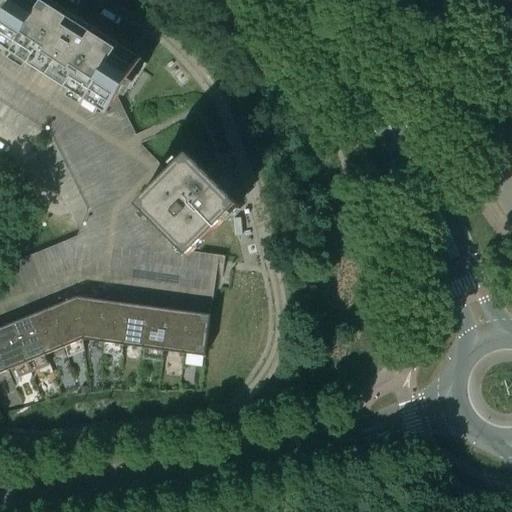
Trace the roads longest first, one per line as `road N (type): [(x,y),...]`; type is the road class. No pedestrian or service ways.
road 1 (residential): [(453,403),(297,446),(0,495)]
road 2 (primary): [(487,340),(437,213),(390,123),(284,0)]
road 3 (residential): [(0,73),(77,127),(117,197),(109,239),(86,261)]
road 4 (residential): [(511,204),(493,152),(486,0)]
road 5 (residential): [(218,283),(86,261)]
